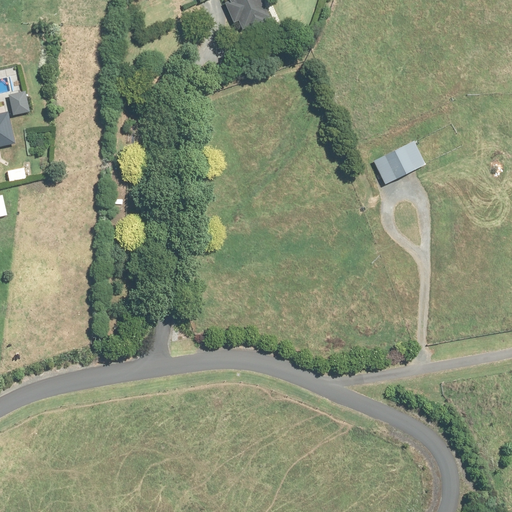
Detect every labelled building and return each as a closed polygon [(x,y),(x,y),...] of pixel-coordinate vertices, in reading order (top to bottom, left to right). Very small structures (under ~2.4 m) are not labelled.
[(199,0),(201,4),(209,0),(224,0),(239,35),(270,23),(261,0),(199,0)] [(30,113),(26,93),(10,97),(14,116),(30,113)] [(0,147),(15,145),(8,114),(0,115),(0,147)] [(426,165),(414,143),(375,163),(386,185),(426,165)] [(27,179),(25,169),(8,172),(10,183),(27,179)]
